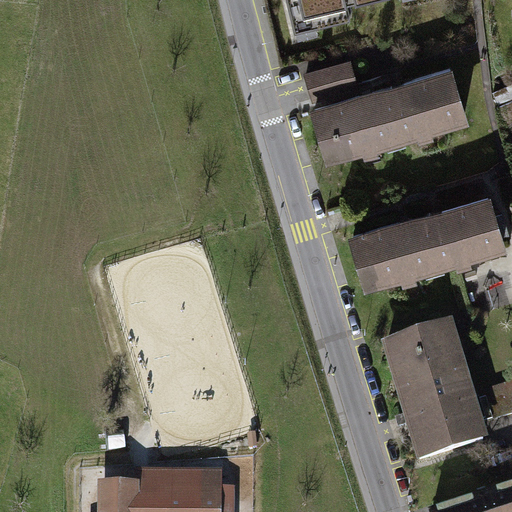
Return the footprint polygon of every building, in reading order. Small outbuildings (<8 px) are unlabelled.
[(271,0),(277,20),(351,0),(271,0)] [(358,58),(309,76),(317,97),(365,80),(358,58)] [(466,69),(323,111),(338,162),(481,120),(466,69)] [(442,209),(353,236),(367,284),(503,244),(501,236),(507,234),(501,215),(494,217),(484,183),(438,197),(442,209)] [(464,327),(394,348),(429,466),(500,445),(464,327)] [(105,486),(105,511),(227,511),(228,473),(141,472),(141,486),(105,486)] [(511,511),(511,491),(445,511),(511,511)]
